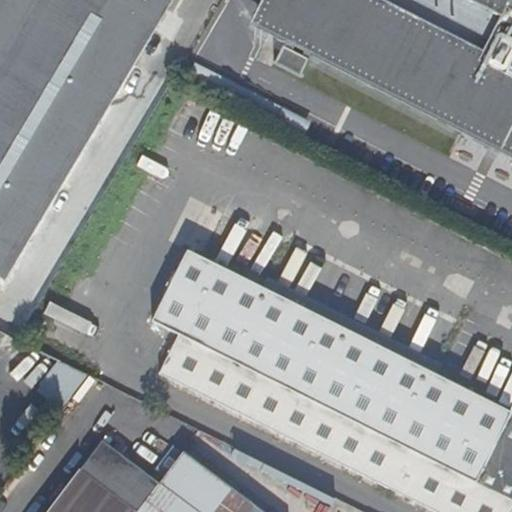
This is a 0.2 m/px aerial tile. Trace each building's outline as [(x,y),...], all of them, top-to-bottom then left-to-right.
[(168,0),(0,0),(0,278),(5,281),(168,0)] [(511,0),(257,0),(251,12),(286,31),(280,42),(278,41),(268,59),(295,72),(304,54),(288,46),(294,35),(511,147),(511,0)] [(443,511),(511,511),(511,411),(438,374),(264,284),(194,248),(160,317),(185,330),(165,369),(443,511)] [(443,363),(269,274),(264,284),(438,374),(443,363)] [(59,410),(84,378),(59,359),(34,390),(59,410)] [(255,511),(179,452),(155,482),(101,441),(78,471),(134,511),(255,511)] [(134,511),(78,471),(46,511),(134,511)]
